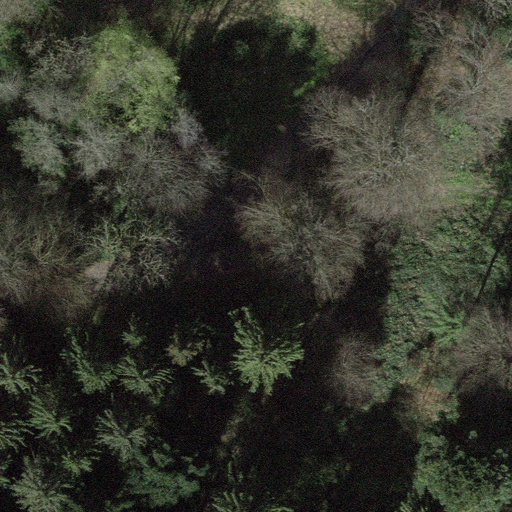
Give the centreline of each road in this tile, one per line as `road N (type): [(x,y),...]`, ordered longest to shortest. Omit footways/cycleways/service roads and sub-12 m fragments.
road 1 (track): [(423,0),(324,119),(182,253),(0,299)]
road 2 (track): [(182,253),(298,232),(420,185),(511,190)]
